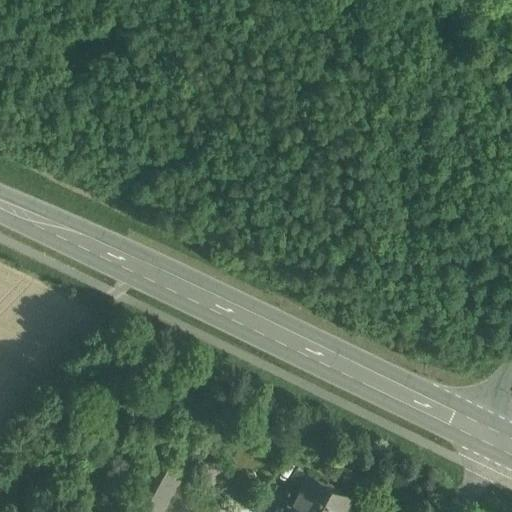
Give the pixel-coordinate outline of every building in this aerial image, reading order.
[(152,413),(172,424),(178,414),(158,403),(152,413)] [(259,443),(272,450),(284,427),(271,420),(259,443)] [(181,472),(151,455),(137,479),(168,496),(181,472)] [(341,511),(350,495),(308,473),(292,502),(309,511),(341,511)] [(159,511),(168,496),(137,479),(125,500),(146,511),(159,511)] [(309,511),(292,502),(286,511),(309,511)]
